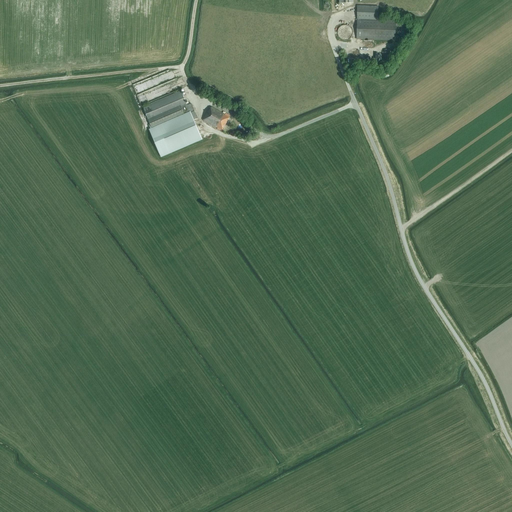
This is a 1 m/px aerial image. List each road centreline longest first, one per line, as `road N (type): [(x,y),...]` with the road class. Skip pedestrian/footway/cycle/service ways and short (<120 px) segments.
road 1 (unclassified): [(511,445),(410,260),(351,93)]
road 2 (track): [(0,85),(180,66)]
